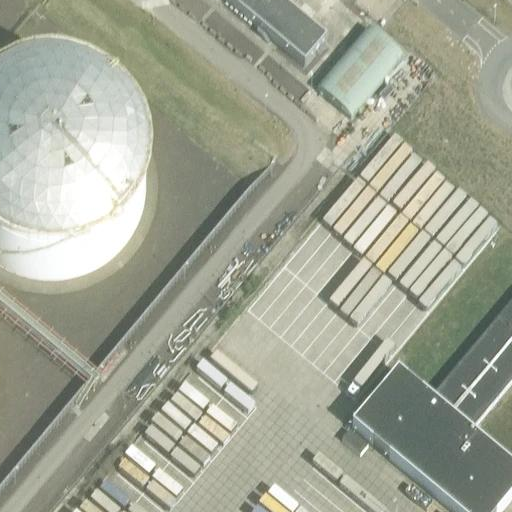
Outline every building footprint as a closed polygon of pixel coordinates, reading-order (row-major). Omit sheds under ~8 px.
[(274,0),(223,0),(305,68),(326,43),(274,0)] [(368,32),(317,93),(350,121),(402,60),(368,32)] [(0,271),(17,280),(36,286),(57,287),(77,285),(96,278),(113,267),(128,253),(139,237),(147,218),(150,198),(150,178),(145,158),(136,140),(124,124),(108,111),(91,101),(71,96),(51,94),(31,97),(12,104),(0,111),(0,271)] [(394,374),(347,429),(447,511),(498,511),(511,495),(511,472),(467,434),(511,379),(511,298),(427,401),(394,374)] [(364,448),(345,432),(337,442),(356,457),(364,448)]
